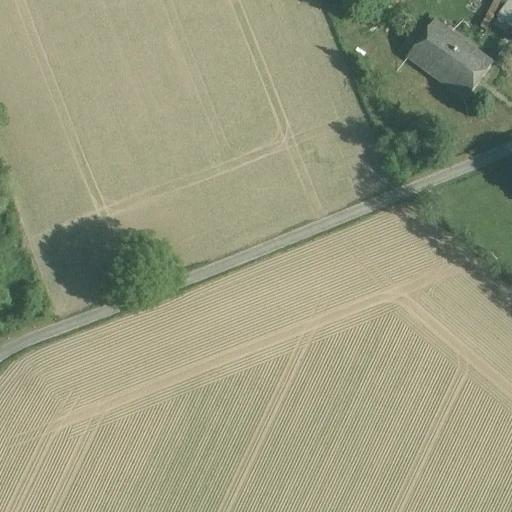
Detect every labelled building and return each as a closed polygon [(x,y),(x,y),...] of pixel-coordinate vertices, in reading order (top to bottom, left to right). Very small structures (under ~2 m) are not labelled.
[(511,26),(511,0),(509,0),(498,16),(511,26)] [(464,43),(434,21),(417,44),(407,58),(406,59),(436,81),(464,43)] [(408,38),(398,52),(407,58),(417,44),(408,38)] [(492,64),(464,43),(436,81),(464,102),(492,64)] [(440,160),(431,138),(420,142),(429,164),(440,160)]
